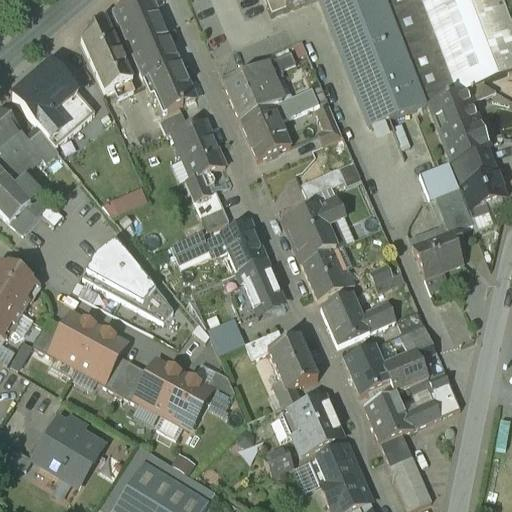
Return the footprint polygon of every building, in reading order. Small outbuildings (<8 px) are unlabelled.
[(179,67),(150,0),(131,0),(112,18),(117,30),(119,29),(142,84),(179,67)] [(262,0),(270,21),(319,2),(369,133),(426,111),(382,0),(262,0)] [(382,0),(426,111),(482,88),(490,85),(511,77),(511,33),(499,0),(382,0)] [(132,86),(105,24),(81,45),(105,99),(114,94),(118,103),(133,96),(129,87),(132,86)] [(290,60),(266,71),(273,87),(283,83),(281,77),(295,70),(290,60)] [(179,67),(142,84),(150,100),(157,97),(167,118),(183,111),(182,109),(195,104),(179,67)] [(51,70),(39,81),(25,93),(25,92),(12,104),(37,132),(48,147),(62,134),(52,122),(53,121),(51,119),(75,98),(76,98),(51,70)] [(266,71),(223,89),(239,126),(273,112),(282,108),(273,87),(266,71)] [(482,88),(426,111),(449,168),(450,168),(487,153),(488,152),(470,108),(495,98),(494,96),(482,88)] [(282,108),(273,112),(280,127),(318,110),(320,115),(328,111),(320,92),(282,108)] [(62,134),(48,147),(54,154),(94,120),(75,98),(51,119),(53,121),(52,122),(62,134)] [(336,131),(328,111),(320,115),(315,117),(324,137),(336,131)] [(273,112),(239,126),(257,166),(291,152),(280,127),(273,112)] [(0,114),(0,153),(20,136),(0,114)] [(182,118),(160,128),(165,140),(187,131),(182,118)] [(205,126),(171,141),(190,184),(191,186),(202,181),(225,171),(205,126)] [(342,143),(336,131),(324,137),(317,140),(322,152),(342,143)] [(27,144),(20,136),(0,153),(0,157),(16,174),(24,167),(25,169),(37,159),(44,168),(57,158),(54,154),(48,147),(37,132),(32,136),(33,139),(27,144)] [(487,153),(450,168),(459,191),(496,176),(487,153)] [(16,174),(0,157),(0,219),(10,230),(22,240),(49,209),(39,200),(40,199),(16,174)] [(448,169),(420,180),(430,205),(435,203),(449,239),(457,236),(458,236),(472,231),(448,169)] [(345,171),(300,190),(307,204),(351,185),(345,171)] [(496,176),(459,191),(472,224),(489,217),(485,208),(506,200),(496,176)] [(202,181),(191,186),(190,184),(184,187),(194,208),(211,200),(202,181)] [(119,219),(147,205),(140,190),(111,204),(119,219)] [(336,204),(283,227),(301,269),(331,256),(341,252),(354,246),(336,204)] [(222,213),(200,223),(206,236),(228,227),(222,213)] [(249,227),(220,240),(221,243),(211,247),(217,263),(228,258),(237,279),(265,266),(249,227)] [(449,239),(415,253),(414,252),(413,252),(425,283),(440,277),(461,269),(461,270),(462,269),(457,255),(462,253),(463,253),(464,253),(458,236),(457,236),(449,239)] [(202,239),(170,253),(176,266),(207,253),(202,239)] [(155,295),(114,246),(94,262),(85,278),(142,310),(155,295)] [(341,252),(331,256),(341,279),(348,276),(350,271),(341,252)] [(331,256),(301,269),(317,307),(354,291),(348,276),(341,279),(331,256)] [(265,266),(237,279),(246,299),(230,306),(241,332),(258,325),(255,319),(283,307),(265,266)] [(7,272),(0,267),(0,344),(4,347),(39,293),(30,287),(31,286),(8,271),(7,272)] [(387,270),(369,278),(374,290),(393,282),(387,270)] [(440,277),(425,283),(430,297),(445,291),(440,277)] [(374,290),(378,299),(404,288),(400,279),(393,282),(374,290)] [(352,300),(321,313),(337,352),(395,327),(387,308),(361,320),(352,300)] [(417,317),(400,324),(397,329),(401,340),(422,330),(417,317)] [(90,330),(71,319),(64,332),(50,357),(54,360),(77,373),(99,333),(91,328),(90,330)] [(64,332),(49,323),(32,352),(52,363),(54,360),(50,357),(64,332)] [(208,333),(218,360),(244,349),(234,323),(208,333)] [(191,338),(205,348),(209,343),(199,329),(191,338)] [(374,351),(343,365),(359,403),(367,399),(390,389),(394,399),(396,399),(427,385),(433,383),(428,371),(423,373),(419,364),(434,357),(422,330),(401,340),(399,341),(408,361),(383,371),(374,351)] [(99,333),(77,373),(100,385),(104,388),(119,362),(126,349),(106,339),(107,337),(99,333)] [(278,336),(245,350),(251,366),(267,359),(267,357),(284,350),(278,336)] [(284,350),(267,357),(267,359),(280,388),(285,399),(295,395),(317,385),(299,343),(284,350)] [(30,355),(21,349),(10,368),(19,374),(30,355)] [(134,370),(119,362),(104,388),(100,385),(98,389),(118,400),(134,370)] [(149,379),(135,405),(140,407),(162,420),(184,380),(176,376),(175,377),(156,366),(149,379)] [(149,379),(134,370),(118,400),(138,411),(140,407),(135,405),(149,379)] [(227,383),(215,377),(206,394),(211,396),(205,406),(225,417),(234,400),(227,383)] [(371,409),(363,413),(379,450),(380,449),(401,441),(402,440),(459,415),(443,378),(433,383),(427,385),(432,397),(429,398),(432,406),(404,419),(396,399),(371,409)] [(184,380),(162,420),(189,435),(205,406),(211,396),(206,394),(191,386),(192,384),(184,380)] [(295,395),(285,399),(280,388),(273,391),(282,412),(291,409),(299,405),(295,395)] [(394,399),(390,389),(367,399),(371,409),(394,399)] [(288,418),(285,419),(287,422),(295,440),(291,442),(299,460),(300,461),(301,461),(343,443),(325,402),(294,415),(288,418)] [(291,409),(285,411),(288,418),(294,415),(291,409)] [(287,422),(272,429),(280,447),(291,442),(295,440),(287,422)] [(82,432),(69,424),(64,431),(55,426),(55,428),(35,462),(35,461),(34,462),(40,466),(38,470),(39,471),(57,481),(57,482),(58,482),(60,480),(75,489),(74,492),(75,492),(88,471),(90,473),(101,454),(77,439),(81,433),(81,434),(82,432)] [(401,441),(380,449),(406,511),(420,511),(431,508),(401,441)] [(346,451),(315,465),(331,502),(332,504),(339,501),(363,491),(346,451)] [(206,511),(215,499),(139,452),(101,511),(206,511)] [(285,454),(262,464),(270,482),(293,472),(285,454)] [(344,511),(339,501),(332,504),(331,502),(325,505),(327,511),(344,511)]
